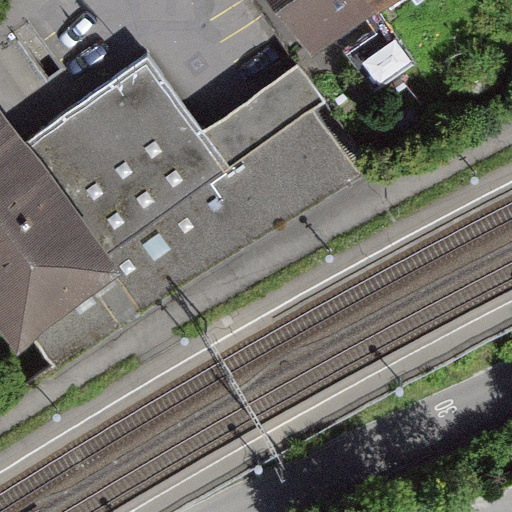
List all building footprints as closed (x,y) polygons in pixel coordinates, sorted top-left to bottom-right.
[(271,0),(313,59),(377,14),(366,0),(271,0)] [(366,0),(377,14),(397,0),(366,0)] [(397,41),(362,63),(375,82),(409,59),(397,41)] [(0,101),(0,321),(21,350),(124,273),(113,259),(236,169),(208,131),(151,54),(30,143),(0,101)] [(300,67),(208,131),(236,169),(328,104),(300,67)]
